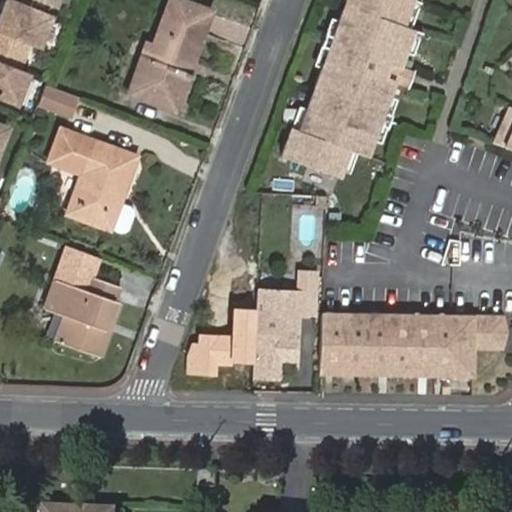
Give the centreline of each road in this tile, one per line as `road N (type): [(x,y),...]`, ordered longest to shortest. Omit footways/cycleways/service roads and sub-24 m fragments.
road 1 (residential): [(291,0),(139,418)]
road 2 (tertiary): [(511,424),(139,418)]
road 3 (tertiary): [(139,418),(0,413)]
